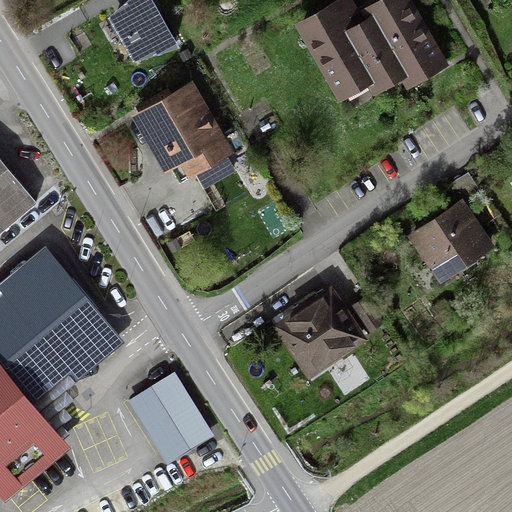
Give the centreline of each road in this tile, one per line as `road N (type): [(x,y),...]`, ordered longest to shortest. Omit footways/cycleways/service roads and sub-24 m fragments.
road 1 (residential): [(511,120),(182,334)]
road 2 (secondary): [(0,43),(182,334)]
road 3 (track): [(511,368),(344,478),(291,502)]
road 4 (secondary): [(182,334),(291,502)]
